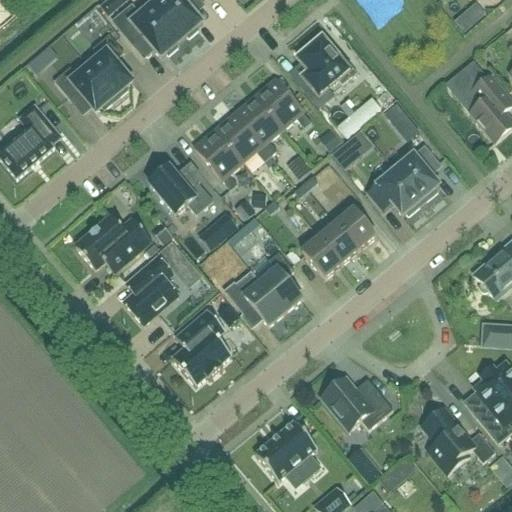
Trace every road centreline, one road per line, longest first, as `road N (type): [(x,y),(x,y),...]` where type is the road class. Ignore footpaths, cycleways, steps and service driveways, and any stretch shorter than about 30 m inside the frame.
road 1 (residential): [(289,0),(5,236)]
road 2 (unclassified): [(180,448),(5,236)]
road 3 (residential): [(334,331),(403,386),(447,351),(410,267)]
road 4 (residential): [(180,448),(334,331)]
road 5 (residential): [(410,267),(511,182)]
